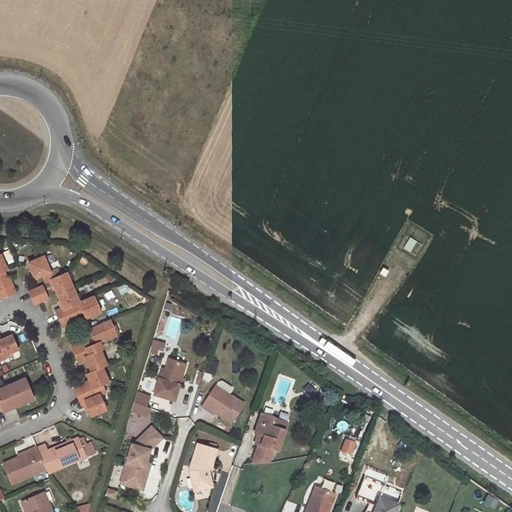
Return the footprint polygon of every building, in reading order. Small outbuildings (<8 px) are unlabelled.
[(6,104),(3,109),(30,128),(34,123),(6,104)] [(416,241),(410,238),(404,248),(410,252),(416,241)] [(0,294),(18,286),(11,270),(5,272),(1,264),(8,262),(1,246),(0,246),(0,294)] [(61,289),(77,281),(71,265),(65,266),(61,257),(56,259),(50,247),(35,253),(40,266),(46,263),(50,273),(55,271),(61,289)] [(44,276),(29,282),(37,299),(41,298),(52,293),(44,276)] [(83,294),(77,281),(61,289),(66,298),(57,302),(64,320),(82,314),(79,309),(86,306),(88,309),(104,304),(97,288),(83,294)] [(90,356),(95,367),(107,362),(111,360),(104,346),(108,343),(105,336),(123,330),(116,314),(95,323),(102,336),(96,338),(94,334),(77,341),(85,358),(90,356)] [(0,329),(0,356),(1,358),(8,355),(7,351),(19,346),(14,334),(4,338),(1,330),(0,329)] [(151,335),(149,343),(154,344),(162,338),(151,335)] [(20,349),(22,358),(30,356),(29,348),(20,349)] [(181,358),(165,353),(162,365),(158,365),(151,390),(171,395),(181,358)] [(214,356),(205,353),(201,365),(211,368),(214,356)] [(112,378),(107,362),(95,367),(90,370),(94,377),(89,380),(88,378),(77,383),(83,397),(86,396),(92,411),(110,403),(104,388),(109,386),(106,380),(112,378)] [(0,387),(0,402),(2,402),(5,405),(16,400),(16,404),(36,395),(28,374),(0,387)] [(213,380),(226,390),(229,386),(228,382),(220,376),(216,376),(213,380)] [(213,380),(199,400),(205,405),(206,401),(227,417),(239,399),(226,390),(213,380)] [(146,401),(150,392),(136,386),(133,396),(146,401)] [(146,401),(133,396),(131,404),(140,408),(142,403),(145,404),(146,401)] [(142,403),(140,408),(145,410),(148,402),(146,401),(145,404),(142,403)] [(140,416),(128,412),(124,425),(136,428),(140,416)] [(268,426),(270,418),(259,414),(251,433),(255,434),(261,437),(257,446),(254,445),(248,462),(262,461),(268,460),(271,450),(274,451),(282,431),(268,426)] [(285,424),(270,418),(268,426),(282,431),(285,424)] [(119,480),(142,485),(148,460),(144,458),(147,448),(158,435),(148,425),(135,440),(134,444),(129,443),(119,480)] [(50,445),(41,449),(48,463),(50,468),(89,452),(81,432),(50,445)] [(261,437),(255,434),(251,443),(254,445),(257,446),(261,437)] [(50,445),(47,438),(39,442),(41,449),(50,445)] [(344,438),(339,449),(348,453),(353,441),(344,438)] [(48,463),(41,449),(39,442),(38,439),(26,445),(27,448),(4,456),(13,479),(48,463)] [(217,445),(197,439),(189,467),(195,488),(213,483),(209,469),(217,445)] [(325,511),(332,493),(312,485),(301,511),(325,511)] [(106,486),(104,492),(114,495),(116,489),(106,486)] [(23,499),(28,511),(55,511),(45,490),(23,499)] [(392,511),(394,507),(373,498),(369,508),(367,511),(392,511)]
